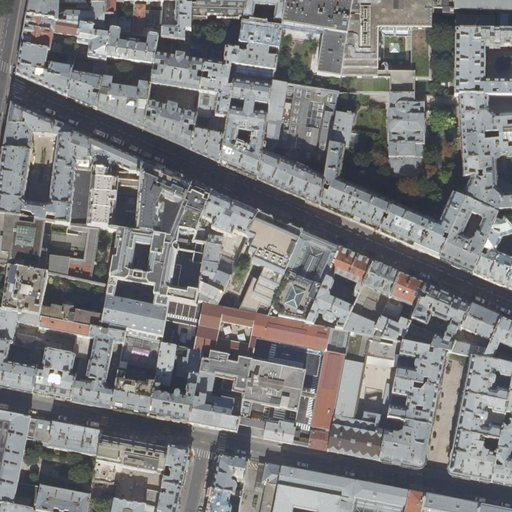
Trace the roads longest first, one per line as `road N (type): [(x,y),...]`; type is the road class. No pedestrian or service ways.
road 1 (residential): [(0,85),(511,307)]
road 2 (residential): [(511,501),(204,442)]
road 3 (residential): [(204,442),(0,400)]
